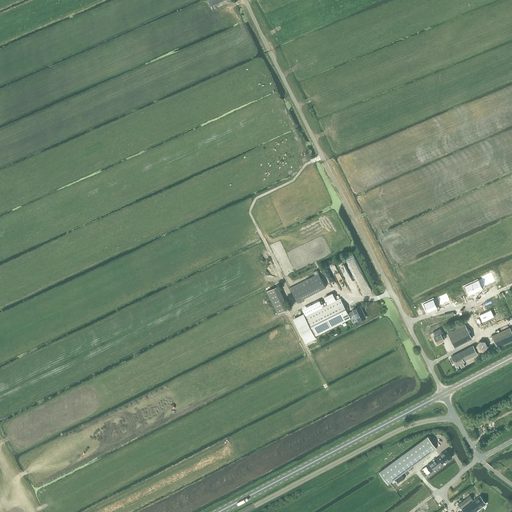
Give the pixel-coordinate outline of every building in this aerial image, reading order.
[(290,288),(297,302),(326,288),(319,274),(290,288)] [(478,279),(464,286),(468,294),(481,287),(481,286),(485,285),(482,278),(478,280),(478,279)] [(278,314),(289,309),(278,287),(267,293),(278,314)] [(298,318),(294,319),(306,343),(315,338),(315,337),(351,319),(350,317),(355,314),(359,322),(366,318),(360,306),(353,310),(353,311),(348,314),(340,298),(339,298),(335,300),(304,316),(303,315),(302,316),(298,318)] [(433,299),(423,304),(427,312),(437,308),(437,307),(441,305),(437,298),(434,300),(433,299)] [(490,308),(478,314),(482,321),(494,316),(490,308)] [(465,325),(447,334),(454,347),(472,338),(465,325)] [(511,332),(510,327),(492,336),(497,347),(511,340),(511,332)] [(440,328),(433,332),(435,336),(434,337),(437,344),(444,340),(441,334),(442,333),(440,328)] [(473,345),(451,356),(456,366),(459,364),(461,368),(465,366),(463,362),(465,361),(465,360),(477,354),(473,345)] [(436,448),(427,436),(379,472),(388,484),(436,448)] [(441,454),(440,455),(440,456),(445,461),(445,462),(446,462),(447,463),(450,461),(449,459),(452,457),(446,450),(442,453),(441,454)] [(445,461),(440,456),(426,466),(431,472),(445,461)] [(470,495),(469,496),(458,505),(461,508),(473,499),(470,495)] [(473,501),(462,510),(463,511),(474,511),(479,508),(479,509),(486,503),(480,495),(473,501)]
